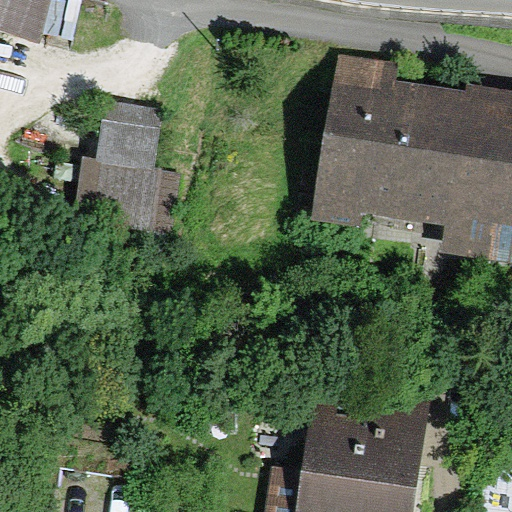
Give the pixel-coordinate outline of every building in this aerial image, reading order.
[(9,0),(0,33),(39,45),(51,0),(9,0)] [(9,0),(0,0),(0,32),(0,33),(9,0)] [(403,70),(340,60),(312,227),(360,235),(362,220),(446,234),(442,257),(511,268),(511,97),(468,90),(467,98),(400,87),(403,70)] [(163,112),(105,104),(98,163),(83,161),(74,226),(152,236),(153,232),(173,234),(181,175),(155,172),(163,112)] [(415,511),(431,401),(316,386),(304,473),(274,468),(268,511),(415,511)] [(134,433),(37,417),(20,511),(53,511),(60,469),(145,483),(150,453),(131,450),(134,433)]
